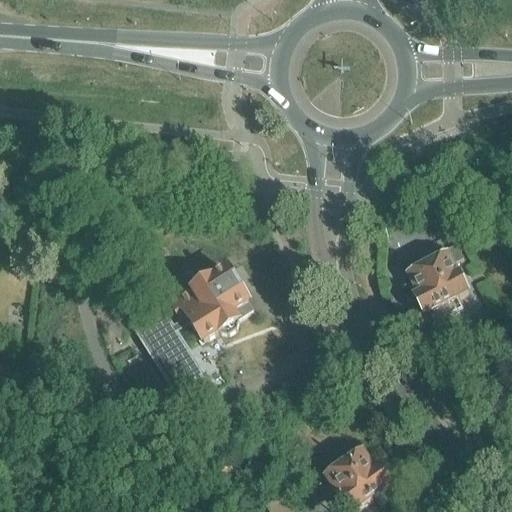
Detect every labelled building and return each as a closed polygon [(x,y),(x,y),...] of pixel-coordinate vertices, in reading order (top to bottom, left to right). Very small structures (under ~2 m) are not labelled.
[(430,320),(434,328),(462,314),(457,305),(468,300),(453,270),(464,264),(457,250),(446,256),(448,261),(408,281),(418,300),(415,302),(425,322),(430,320)] [(160,371),(172,388),(176,395),(180,392),(200,379),(202,378),(187,354),(184,343),(176,336),(191,326),(204,346),(219,336),(220,337),(229,339),(237,334),(239,325),(239,324),(254,315),(250,309),(248,305),(239,292),(228,274),(210,285),(191,297),(179,305),(173,308),(180,320),(183,324),(173,330),(170,324),(165,319),(163,315),(138,331),(136,333),(138,336),(140,343),(145,348),(149,353),(152,363),(160,371)] [(327,482),(317,489),(324,499),(334,492),(338,498),(338,499),(347,511),(359,511),(375,501),(381,510),(395,501),(388,492),(391,490),(380,473),(376,476),(363,457),(327,482)] [(220,483),(234,474),(225,462),(212,471),(220,483)] [(267,511),(296,511),(285,495),(265,509),(267,511)]
